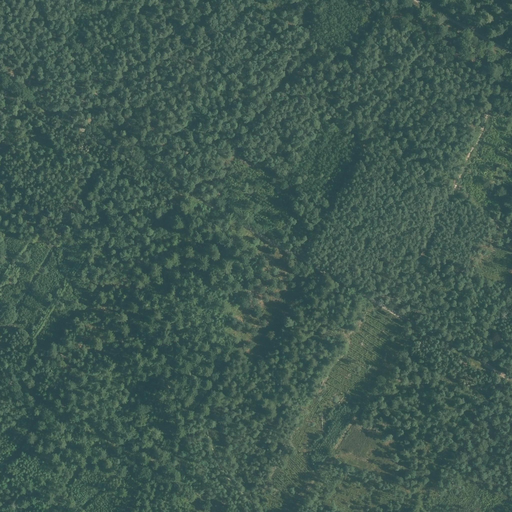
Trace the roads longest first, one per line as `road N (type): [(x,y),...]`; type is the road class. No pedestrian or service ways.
road 1 (track): [(511,379),(0,79)]
road 2 (track): [(394,311),(511,55)]
road 3 (track): [(230,511),(0,375)]
road 4 (track): [(293,511),(414,322)]
